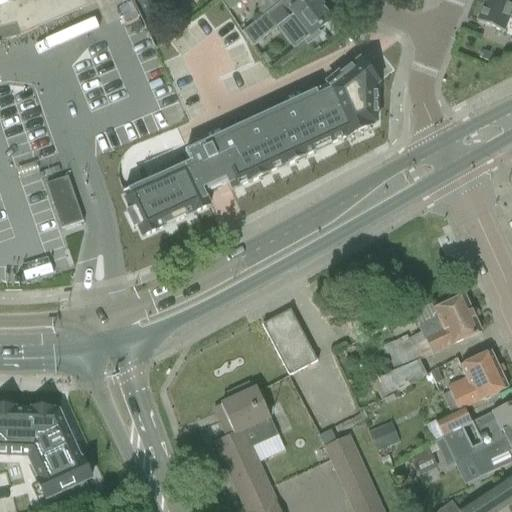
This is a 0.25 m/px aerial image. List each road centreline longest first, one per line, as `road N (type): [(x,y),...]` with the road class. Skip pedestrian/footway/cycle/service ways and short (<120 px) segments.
road 1 (tertiary): [(438,144),(288,235),(153,301),(107,313)]
road 2 (tertiary): [(122,346),(450,168)]
road 3 (tertiary): [(177,511),(122,346)]
road 4 (tertiary): [(86,354),(154,511)]
road 5 (residential): [(511,304),(450,168)]
